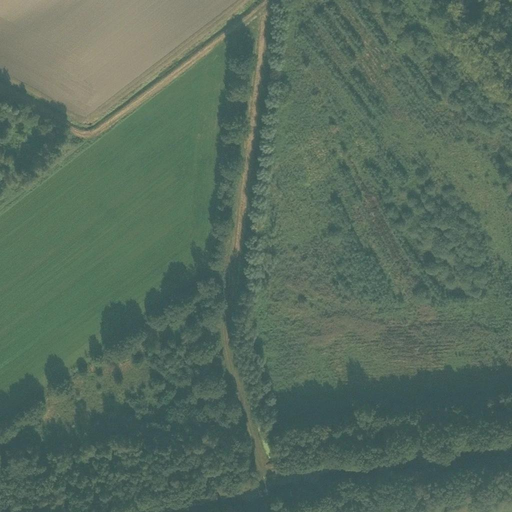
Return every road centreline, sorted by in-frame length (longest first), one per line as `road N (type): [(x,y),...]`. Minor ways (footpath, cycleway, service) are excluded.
road 1 (track): [(258,10),(223,332),(258,479)]
road 2 (track): [(511,437),(301,461),(258,479)]
road 3 (track): [(92,135),(269,0)]
road 4 (track): [(258,479),(133,511)]
